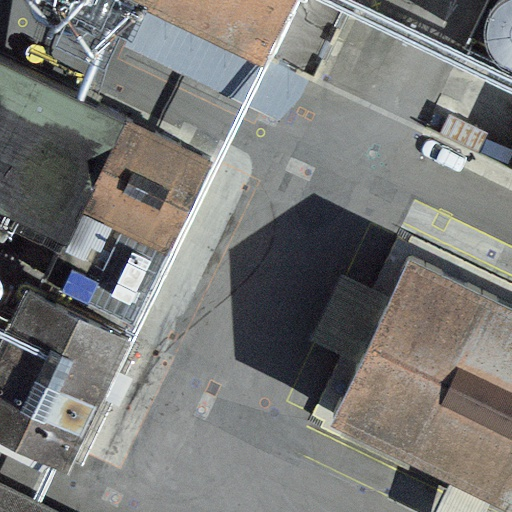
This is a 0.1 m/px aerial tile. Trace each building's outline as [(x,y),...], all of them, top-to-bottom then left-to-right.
[(163,0),(313,72),(347,0),(163,0)] [(511,0),(488,0),(478,16),(485,43),(508,57),(511,55),(511,0)] [(207,151),(0,50),(0,204),(60,234),(43,270),(129,312),(207,151)] [(489,132),(510,115),(511,95),(511,86),(495,67),(468,64),(447,82),(445,109),(462,129),(489,132)] [(333,412),(511,498),(511,300),(411,252),(333,412)] [(120,333),(26,287),(0,339),(0,424),(61,454),(120,333)]
